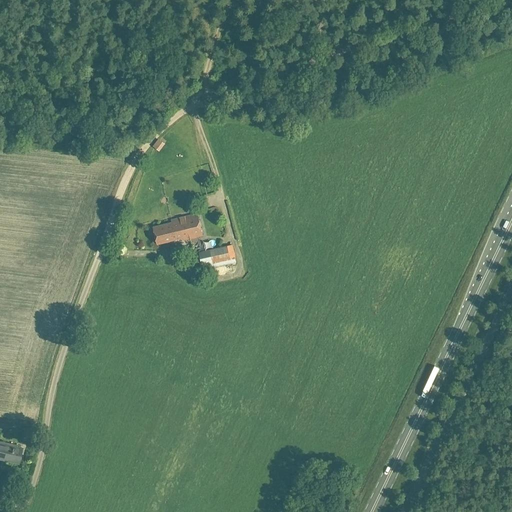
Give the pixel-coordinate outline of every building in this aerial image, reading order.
[(164,143),(159,140),(154,146),(159,150),(164,143)] [(171,220),(172,223),(174,228),(176,227),(177,230),(187,228),(189,239),(202,236),(197,214),(171,220)] [(174,228),(172,223),(153,227),(157,244),(183,238),(184,241),(189,239),(187,228),(177,230),(176,227),(174,228)] [(217,268),(239,265),(237,245),(230,246),(231,250),(215,252),(217,268)] [(203,265),(215,264),(214,254),(202,255),(203,265)] [(22,448),(17,447),(18,445),(0,440),(0,457),(19,462),(22,448)]
